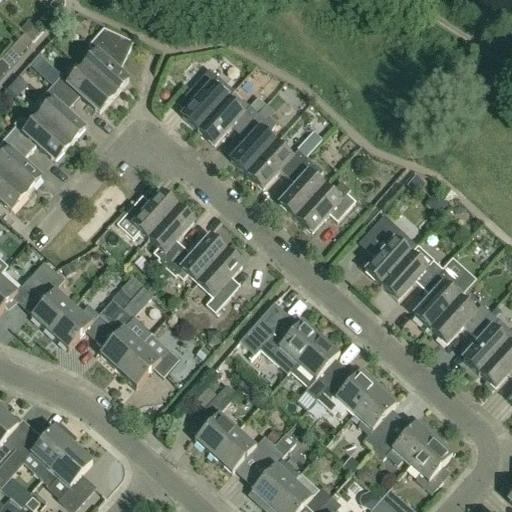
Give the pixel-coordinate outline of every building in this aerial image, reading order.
[(82,71),(114,100),(129,84),(115,71),(122,63),(124,65),(133,46),(104,32),(88,49),(95,56),(82,71)] [(16,70),(38,45),(29,38),(7,62),(16,70)] [(44,63),(39,58),(30,68),(35,72),(44,63)] [(99,116),(114,100),(82,71),(74,80),(73,78),(63,79),(53,89),(73,107),(80,99),(99,116)] [(218,81),(209,73),(190,94),(198,101),(182,120),(197,134),(232,95),(218,82),(218,81)] [(38,119),(70,148),(84,133),(66,116),(73,107),(53,89),(39,105),(46,111),(38,119)] [(233,96),(232,95),(197,134),(214,149),(231,131),(239,138),(258,117),(257,117),(265,108),(257,101),(249,110),(242,103),(235,111),(226,103),(233,96)] [(257,117),(258,117),(239,138),(247,145),(230,164),(246,179),(275,147),(265,139),(275,128),(267,120),(273,114),(266,107),(265,108),(257,117)] [(16,129),(9,137),(29,156),(36,148),(55,165),(70,148),(38,119),(31,127),(25,122),(19,122),(14,127),(16,129)] [(0,158),(1,160),(0,161),(0,173),(26,197),(41,181),(22,164),(29,156),(9,137),(0,146),(0,158)] [(290,161),(275,147),(246,179),(263,193),(280,175),(288,182),(306,161),(297,153),(290,161)] [(306,161),(288,182),(296,190),(279,209),(295,222),(323,191),(315,183),(322,175),(315,169),(306,161)] [(0,203),(11,213),(26,197),(0,173),(0,203)] [(330,197),(323,191),(295,222),(311,237),(328,218),(337,226),(355,205),(346,197),(349,194),(340,186),(330,197)] [(144,215),(136,207),(117,229),(132,242),(139,235),(148,243),(177,211),(161,197),(144,215)] [(166,273),(185,252),(182,249),(177,244),(193,226),(177,211),(148,243),(158,252),(152,258),(158,264),(157,265),(166,273)] [(365,275),(381,290),(417,250),(383,220),(360,246),(378,262),(365,275)] [(183,283),(187,278),(197,288),(226,256),(210,241),(193,259),(185,252),(166,273),(175,281),(177,279),(183,283)] [(442,272),(417,250),(381,290),(398,305),(415,286),(423,293),(442,272)] [(226,256),(197,288),(213,301),(206,309),(215,317),(234,296),(225,289),(242,270),(226,256)] [(38,292),(54,274),(44,266),(28,284),(38,292)] [(6,270),(0,277),(0,314),(18,295),(0,279),(0,278),(7,271),(6,270)] [(457,286),(442,272),(423,293),(431,301),(414,319),(430,334),(459,302),(450,294),(457,286)] [(31,320),(49,337),(74,310),(55,293),(64,284),(54,274),(38,292),(48,301),(31,320)] [(152,299),(143,290),(137,296),(147,305),(152,299)] [(459,302),(430,334),(447,349),(464,329),(472,337),(490,316),(481,308),(474,316),(459,302)] [(98,320),(97,321),(107,330),(123,312),(122,312),(112,303),(98,319),(98,320)] [(290,376),(297,368),(321,342),(302,325),(295,333),(289,327),(292,324),(274,308),(275,307),(274,306),(238,347),(239,347),(254,360),(260,354),(278,370),(281,370),(288,376),(286,378),(287,379),(290,376)] [(87,310),(81,317),(74,310),(49,337),(68,354),(85,335),(97,321),(98,320),(98,319),(87,310)] [(117,374),(142,347),(124,331),(133,321),(123,312),(107,330),(116,339),(104,353),(99,358),(117,374)] [(499,324),(490,316),(472,337),(480,344),(463,363),(479,377),(508,346),(492,332),(499,324)] [(150,338),(142,347),(117,374),(136,391),(153,372),(163,381),(179,363),(150,338)] [(339,358),(321,342),(297,368),(290,376),(308,392),(306,394),(316,403),(332,385),(322,377),(339,358)] [(511,349),(508,346),(479,377),(496,392),(511,373),(511,349)] [(342,395),(332,385),(316,403),(333,418),(337,414),(341,418),(346,412),(354,419),(381,389),(362,372),(342,395)] [(214,461),(238,434),(220,417),(237,398),(227,389),(197,422),(206,431),(195,444),(214,461)] [(399,406),(381,389),(354,419),(361,425),(358,431),(368,439),(363,445),(373,454),(401,422),(392,414),(399,406)] [(0,468),(15,452),(5,443),(18,429),(0,412),(0,468)] [(410,470),(437,440),(418,423),(411,431),(401,422),(373,454),(383,463),(385,460),(397,471),(403,464),(410,470)] [(74,448),(66,442),(68,439),(69,436),(60,428),(57,428),(54,431),(43,444),(31,457),(50,475),(74,448)] [(256,450),(238,434),(214,461),(232,477),(249,458),(259,467),(275,449),(273,448),(282,438),(274,430),(256,450)] [(287,436),(275,449),(259,467),(269,476),(249,498),(263,511),(270,511),(294,485),(294,484),(300,477),(283,461),(297,445),(287,436)] [(455,456),(437,440),(410,470),(418,477),(416,485),(431,498),(443,485),(440,483),(448,474),(443,470),(455,456)] [(69,492),(58,504),(67,511),(74,511),(94,490),(81,479),(93,466),(74,448),(50,475),(69,492)] [(0,468),(0,488),(4,484),(25,461),(15,452),(0,468)] [(301,478),(294,485),(270,511),(303,511),(306,509),(309,511),(320,511),(331,500),(321,491),(319,494),(301,478)] [(390,493),(381,503),(390,511),(404,511),(407,509),(390,493)] [(338,511),(341,509),(331,500),(320,511),(338,511)] [(29,511),(35,511),(39,508),(33,501),(26,508),(29,511)] [(21,511),(11,502),(0,511),(21,511)] [(390,511),(381,503),(372,511),(390,511)]
